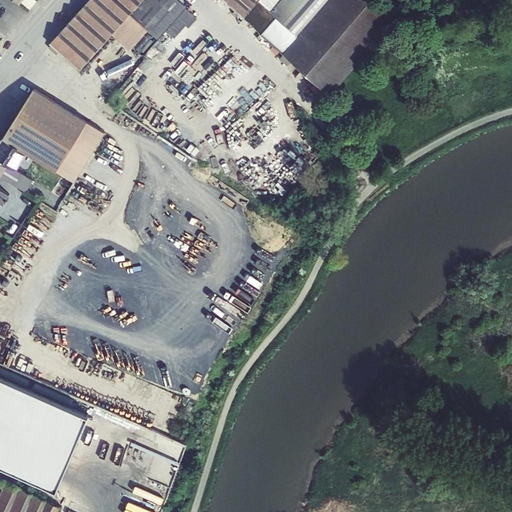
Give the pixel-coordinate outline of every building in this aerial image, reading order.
[(148,29),(158,38),(187,6),(180,0),(88,0),(50,42),(80,69),(113,33),(131,49),(148,29)] [(225,0),(331,93),(396,20),(372,0),(225,0)] [(3,137),(4,138),(28,152),(75,181),(105,131),(34,87),(3,137)] [(0,159),(17,170),(17,169),(28,152),(4,138),(0,143),(0,159)] [(374,149),(368,155),(373,160),(383,151),(379,146),(375,150),(374,149)] [(26,191),(33,179),(17,169),(17,170),(0,159),(0,175),(15,184),(15,185),(26,191)] [(0,209),(4,204),(10,194),(0,187),(0,209)] [(0,457),(58,483),(91,409),(0,369),(0,457)] [(59,511),(62,506),(0,477),(0,511),(59,511)]
